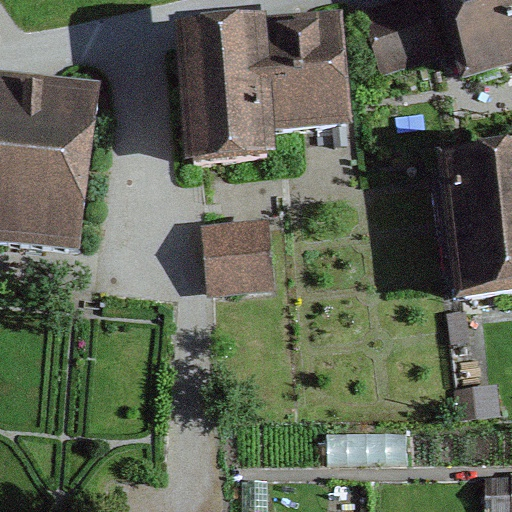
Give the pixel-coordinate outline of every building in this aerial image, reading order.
[(438,0),(415,0),(376,11),(393,70),(453,53),(438,0)] [(511,0),(459,0),(485,90),(511,81),(511,0)] [(259,43),(266,137),(346,131),(339,37),(259,43)] [(259,43),(182,49),(191,173),(268,167),(266,137),(259,43)] [(99,102),(0,90),(0,259),(79,269),(99,102)] [(511,159),(446,167),(463,303),(511,296),(511,159)] [(285,233),(213,238),(218,304),(289,299),(285,233)] [(511,511),(511,480),(495,481),(495,511),(511,511)]
